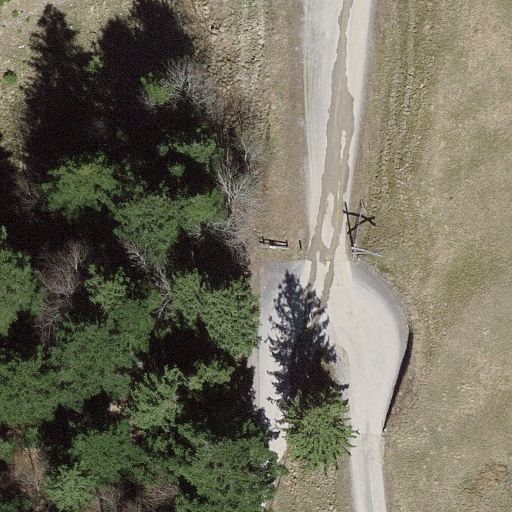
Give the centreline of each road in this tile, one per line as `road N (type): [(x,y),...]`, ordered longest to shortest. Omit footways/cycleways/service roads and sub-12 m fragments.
road 1 (track): [(362,0),(323,278)]
road 2 (track): [(323,278),(252,511)]
road 3 (track): [(323,278),(348,338),(362,511)]
